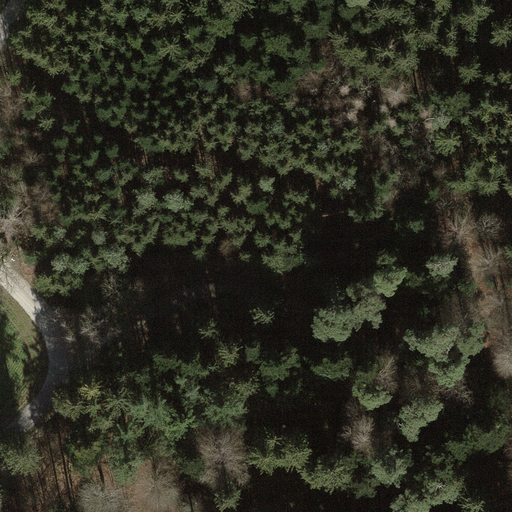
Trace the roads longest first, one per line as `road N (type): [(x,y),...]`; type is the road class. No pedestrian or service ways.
road 1 (track): [(0,446),(133,320),(168,298),(237,287),(281,298),(338,339),(483,511)]
road 2 (track): [(84,366),(0,274)]
